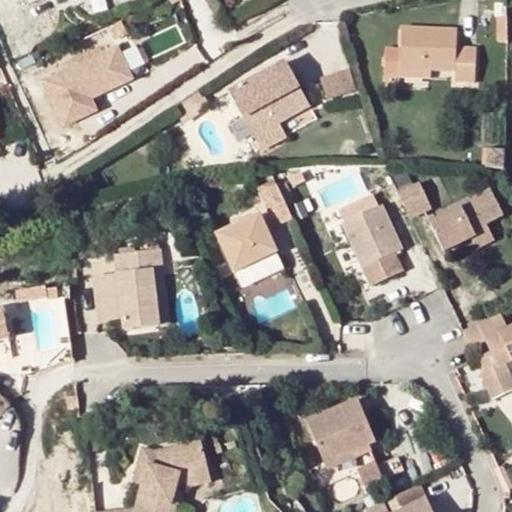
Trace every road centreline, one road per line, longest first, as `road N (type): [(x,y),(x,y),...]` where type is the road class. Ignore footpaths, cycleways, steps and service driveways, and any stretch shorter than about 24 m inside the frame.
road 1 (residential): [(81,370),(392,359),(441,371),(473,435),(491,511)]
road 2 (residential): [(44,174),(270,29),(336,0)]
road 3 (residential): [(81,370),(38,392),(24,499),(15,511)]
